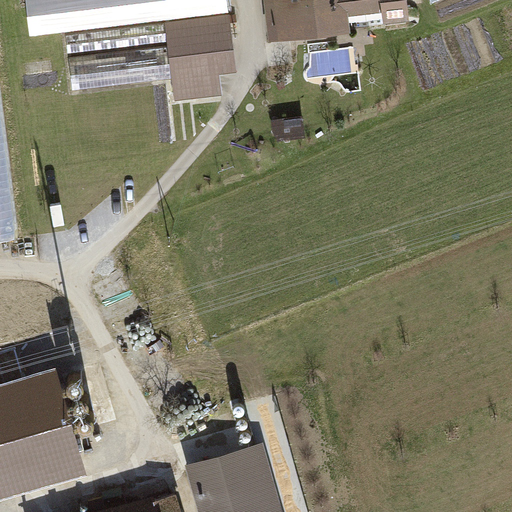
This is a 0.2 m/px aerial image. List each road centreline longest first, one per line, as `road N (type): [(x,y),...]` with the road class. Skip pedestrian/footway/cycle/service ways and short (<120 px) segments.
road 1 (track): [(243,0),(250,59),(235,98),(141,212),(73,275)]
road 2 (track): [(73,275),(146,428),(178,466),(190,511)]
road 3 (unknown): [(178,466),(56,492),(26,511)]
